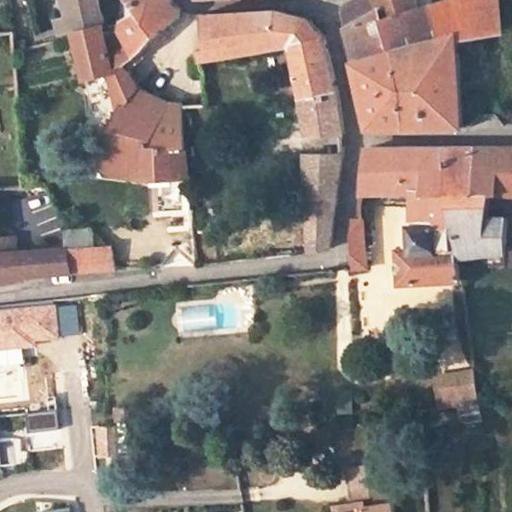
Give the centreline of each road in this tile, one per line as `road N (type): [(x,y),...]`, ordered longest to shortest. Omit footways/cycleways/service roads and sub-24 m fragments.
road 1 (residential): [(0,297),(338,257),(356,139)]
road 2 (residential): [(356,139),(511,134)]
road 3 (residential): [(321,0),(356,139)]
road 4 (residential): [(187,0),(321,0)]
